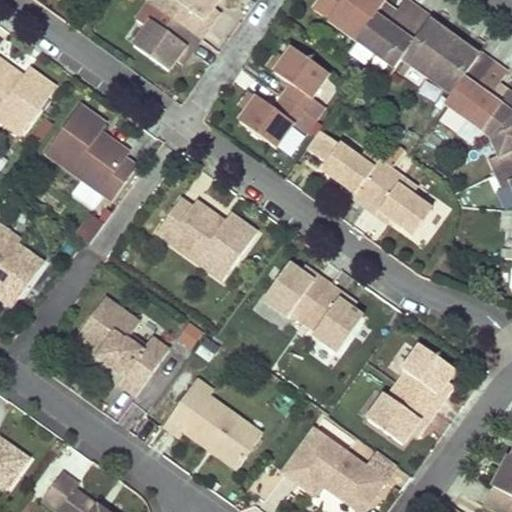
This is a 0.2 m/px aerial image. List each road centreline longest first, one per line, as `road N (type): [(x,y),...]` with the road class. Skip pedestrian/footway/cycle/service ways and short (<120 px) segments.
road 1 (residential): [(9,0),(421,296),(511,324)]
road 2 (residential): [(0,364),(199,508)]
road 3 (residential): [(411,511),(511,366)]
